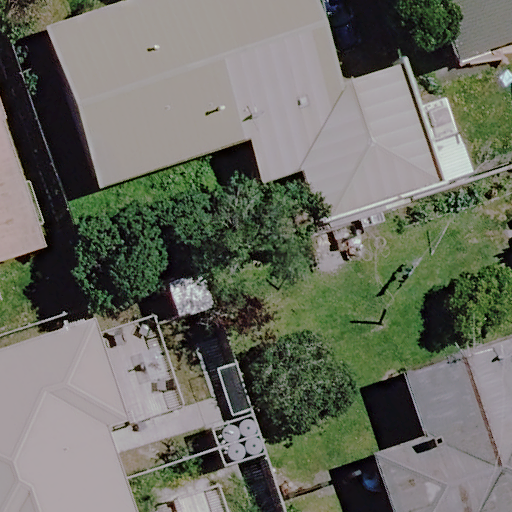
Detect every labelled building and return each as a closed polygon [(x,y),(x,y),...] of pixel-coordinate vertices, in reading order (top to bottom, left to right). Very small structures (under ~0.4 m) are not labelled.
[(333,99),(299,0),(163,0),(32,44),(85,201),(233,151),(247,194),(287,181),(307,240),(451,191),(412,72),(333,99)] [(511,49),(511,0),(410,0),(435,75),(511,49)] [(0,259),(37,247),(0,131),(0,259)] [(511,511),(511,345),(392,384),(414,452),(361,469),(374,511),(511,511)] [(145,511),(137,486),(55,511),(145,511)]
